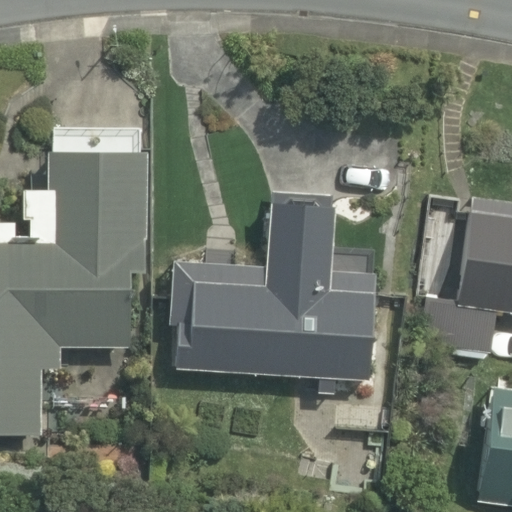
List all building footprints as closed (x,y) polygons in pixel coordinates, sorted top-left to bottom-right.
[(157,168),(54,166),(53,197),(27,196),(26,218),(0,217),(0,440),(53,442),(55,360),(152,362),(157,168)] [(511,205),(482,200),(474,252),(466,305),(511,311),(511,205)] [(463,211),(421,204),(403,304),(445,311),(463,211)] [(266,269),(170,264),(166,335),(185,336),(182,384),(391,396),(397,279),(341,276),(344,218),(269,214),(266,269)] [(511,511),(511,392),(511,393),(495,511),(498,511),(511,511)]
